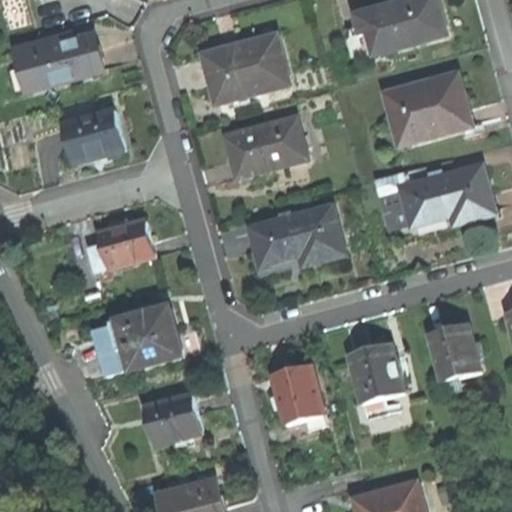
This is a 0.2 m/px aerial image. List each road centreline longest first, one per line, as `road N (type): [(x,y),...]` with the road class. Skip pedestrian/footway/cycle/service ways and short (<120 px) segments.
road 1 (residential): [(241,336),(511,271)]
road 2 (residential): [(0,261),(117,511)]
road 3 (residential): [(203,0),(161,15),(148,38),(184,176)]
road 4 (residential): [(0,224),(184,176)]
road 5 (residential): [(241,336),(239,384),(280,511)]
road 6 (residential): [(184,176),(219,309),(241,336)]
